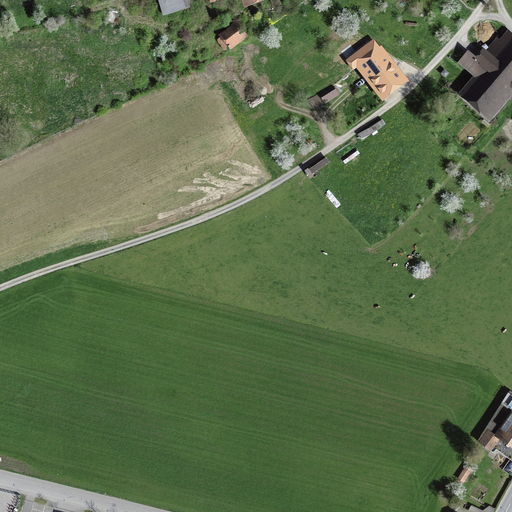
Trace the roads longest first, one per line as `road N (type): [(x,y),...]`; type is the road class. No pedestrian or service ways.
road 1 (track): [(0,288),(201,220),(298,169),(401,95),(485,0)]
road 2 (unclassified): [(133,511),(0,479)]
road 3 (track): [(128,0),(0,35)]
